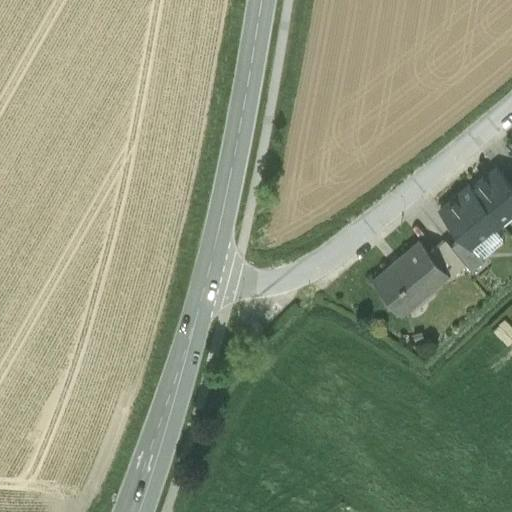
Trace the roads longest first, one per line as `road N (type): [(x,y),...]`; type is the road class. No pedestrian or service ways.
road 1 (residential): [(511,107),(320,266),(264,284),(207,276)]
road 2 (primary): [(207,276),(261,0)]
road 3 (primary): [(133,511),(207,276)]
